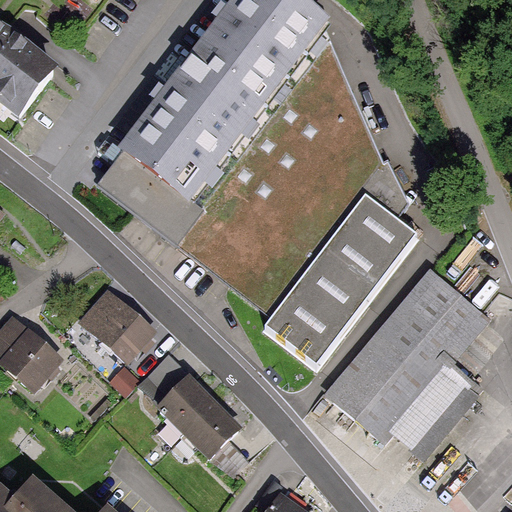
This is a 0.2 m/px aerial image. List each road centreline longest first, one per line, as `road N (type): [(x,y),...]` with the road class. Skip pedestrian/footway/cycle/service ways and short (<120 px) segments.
road 1 (residential): [(355,511),(208,348),(0,164)]
road 2 (residential): [(511,248),(410,0)]
